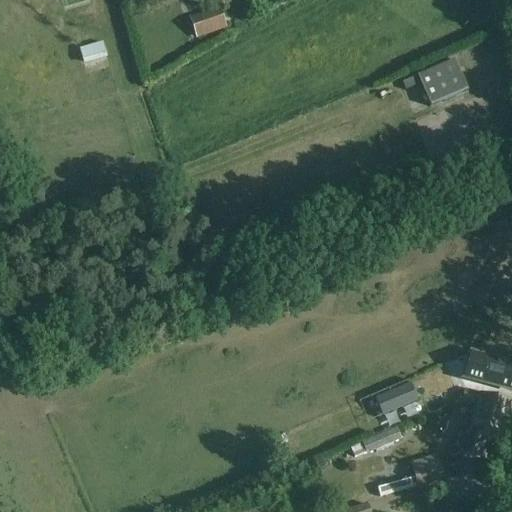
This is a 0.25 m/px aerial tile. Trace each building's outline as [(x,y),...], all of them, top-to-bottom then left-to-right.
[(86,13),(89,25),(110,19),(107,8),(86,13)] [(218,11),(199,18),(191,21),(197,38),(224,28),(218,11)] [(117,37),(94,40),(96,55),(119,51),(117,37)] [(469,53),(431,70),(445,101),(483,84),(469,53)] [(468,355),(462,379),(485,385),(485,383),(493,385),(492,387),(511,392),(511,356),(491,351),(488,361),(468,355)] [(409,382),(370,399),(378,419),(417,403),(412,390),(409,382)] [(474,407),(476,396),(467,394),(464,404),(474,407)] [(460,429),(455,448),(461,450),(459,455),(465,456),(484,461),(489,444),(501,447),(511,407),(511,404),(493,399),(481,396),(471,432),(460,429)] [(388,434),(362,445),(366,455),(375,451),(376,455),(394,448),(392,444),(400,440),(396,431),(388,434)] [(350,450),(355,460),(366,455),(362,445),(350,450)] [(438,463),(418,468),(413,470),(415,480),(377,491),(380,499),(418,488),(418,490),(443,482),(438,463)]
